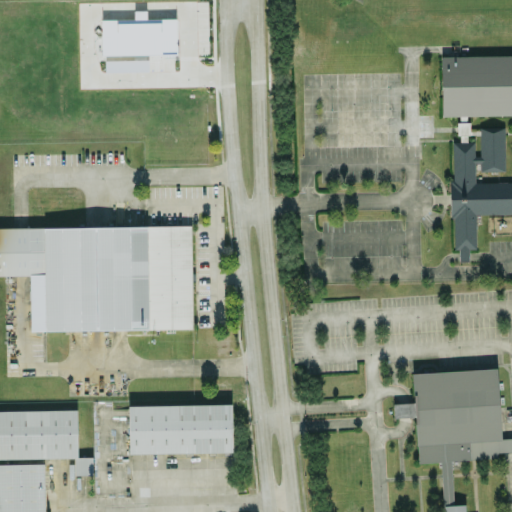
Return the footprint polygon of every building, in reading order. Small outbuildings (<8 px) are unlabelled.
[(101,19),(102,53),(176,52),(175,17),(146,17),(146,8),(133,9),(134,18),(101,19)] [(442,115),(511,113),(511,53),(441,55),(442,115)] [(457,121),(457,133),(469,133),(469,121),(457,121)] [(452,141),(452,248),(459,248),(459,260),(469,260),(469,247),(475,247),(476,213),(511,213),(511,180),(477,181),(477,169),(504,169),(505,127),(480,127),(480,153),(474,153),(474,141),(452,141)] [(192,328),(191,224),(0,226),(0,274),(30,274),(31,330),(192,328)] [(451,459),(497,457),(497,451),(511,449),(511,436),(500,437),(496,367),(411,371),(413,401),(393,402),(394,416),(415,415),(417,462),(440,460),(442,511),(464,511),(464,503),(453,503),(451,459)] [(129,452),(232,450),(231,403),(128,405),(129,452)] [(92,473),(92,456),(77,456),(76,408),(0,409),(0,456),(74,456),(74,473),(92,473)] [(0,462),(0,511),(44,511),(44,462),(0,462)]
